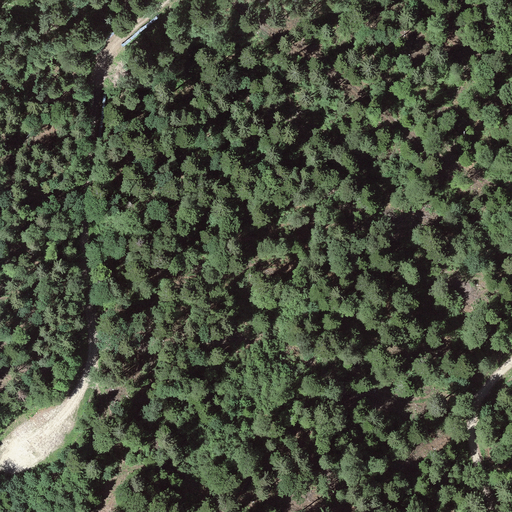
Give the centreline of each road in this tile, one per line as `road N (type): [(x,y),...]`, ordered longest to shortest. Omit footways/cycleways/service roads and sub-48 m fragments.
road 1 (track): [(0,464),(61,416),(88,376),(94,340),(85,212),(97,74),(110,49),(169,0)]
road 2 (track): [(496,511),(472,428),(485,389),(511,365)]
